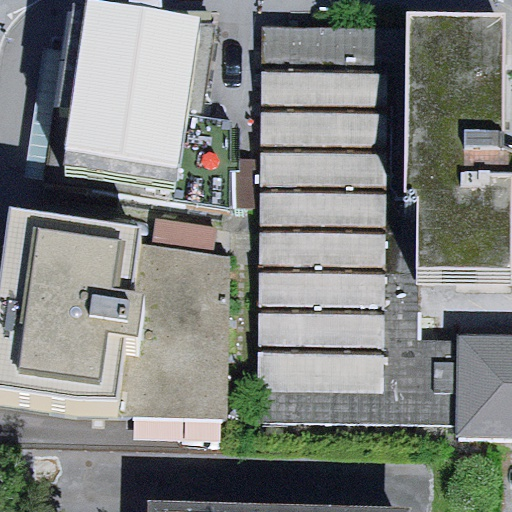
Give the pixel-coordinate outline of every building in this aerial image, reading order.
[(215,43),(68,21),(44,186),(191,208),(215,43)] [(385,307),(387,47),(261,46),(260,432),(385,433),(385,351),(385,307)] [(509,46),(387,47),(385,307),(504,309),(509,46)] [(219,268),(16,232),(0,364),(0,409),(224,429),(219,268)] [(511,351),(385,351),(385,433),(458,433),(458,445),(511,445),(511,351)]
